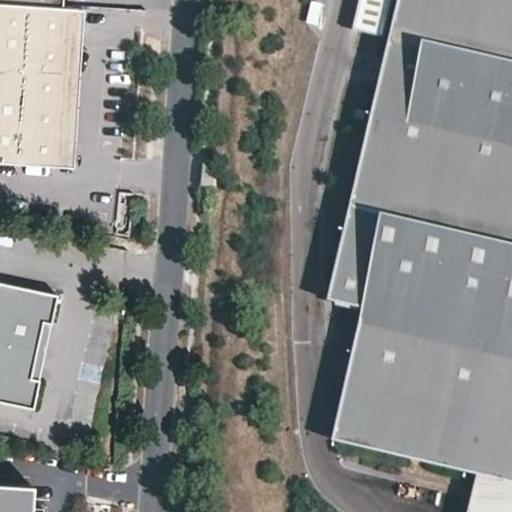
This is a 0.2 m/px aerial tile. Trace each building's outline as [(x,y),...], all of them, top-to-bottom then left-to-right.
[(0,0),(0,158),(60,163),(71,4),(58,3),(0,0)] [(511,0),(399,0),(329,299),(364,308),(333,439),(479,474),(511,481),(511,0)] [(77,5),(71,4),(60,163),(66,163),(77,5)] [(216,163),(207,162),(206,184),(215,185),(216,163)] [(41,319),(50,321),(56,292),(0,280),(0,399),(32,407),(38,378),(28,375),(41,319)] [(28,375),(38,378),(50,321),(41,319),(28,375)] [(511,511),(511,481),(479,474),(469,511),(511,511)] [(24,511),(26,488),(0,486),(0,511),(24,511)]
